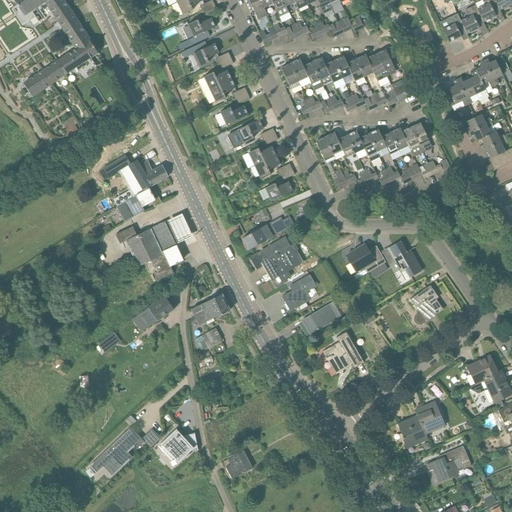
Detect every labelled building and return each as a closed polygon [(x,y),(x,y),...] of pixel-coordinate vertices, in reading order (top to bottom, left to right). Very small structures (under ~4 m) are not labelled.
[(13,0),(24,17),(38,7),(33,0),(13,0)] [(71,12),(63,0),(48,0),(45,3),(58,21),(71,12)] [(181,0),(177,2),(183,15),(193,10),(191,6),(202,1),(201,0),(181,0)] [(202,12),(215,6),(212,0),(199,6),(202,12)] [(267,15),(264,8),(260,0),(248,0),(258,19),(267,15)] [(285,7),(286,6),(283,0),(271,0),(273,3),(279,17),(288,13),(285,7)] [(299,9),(307,5),(304,0),(294,0),(295,2),(299,9)] [(329,4),(327,0),(316,0),(317,1),(323,14),(332,10),(329,4)] [(494,0),(482,0),(485,5),(477,9),(481,19),(483,22),(496,16),(493,10),(498,7),(494,0)] [(511,4),(510,0),(494,0),(498,7),(499,10),(511,4)] [(481,19),(477,9),(475,5),(465,10),(469,17),(461,21),(460,21),(463,28),(466,35),(479,28),(476,22),(481,19)] [(205,17),(217,11),(215,6),(202,12),(205,17)] [(76,19),(71,12),(58,21),(62,28),(76,19)] [(460,21),(461,21),(457,14),(447,19),(439,23),(448,43),(461,37),(458,30),(463,28),(460,21)] [(352,27),(350,23),(347,17),(343,19),(343,20),(338,22),(343,33),(353,29),(352,27)] [(352,27),(353,29),(354,32),(364,28),(359,17),(353,19),(356,25),(352,27)] [(197,20),(188,25),(194,38),(215,28),(210,18),(199,24),(197,20)] [(89,40),(76,19),(62,28),(76,49),(89,40)] [(329,26),(328,25),(324,27),(321,21),(316,24),(321,35),(331,30),(329,26)] [(334,37),(343,33),(338,22),(333,25),(333,24),(329,26),(331,30),(334,37)] [(309,32),(306,26),(302,28),(300,23),(295,25),(300,36),(309,32)] [(278,24),(277,25),(273,27),(278,37),(287,33),(285,29),(284,28),(280,30),(278,24)] [(312,39),(321,35),(316,24),(311,26),(314,32),(310,33),(312,39)] [(290,40),(300,36),(295,25),(289,28),(289,27),(285,29),(287,33),(290,40)] [(268,42),(278,37),(273,27),(268,29),(270,34),(266,37),(268,42)] [(97,53),(89,40),(76,49),(58,61),(66,73),(97,53)] [(193,54),(199,67),(209,62),(207,59),(218,53),(214,44),(193,54)] [(376,55),(384,72),(394,67),(386,50),(376,55)] [(218,64),(231,58),(228,53),(215,59),(218,64)] [(374,73),(367,59),(365,55),(356,59),(365,77),(374,73)] [(384,72),(376,55),(367,59),(374,73),(378,81),(386,77),(384,72)] [(354,80),(347,64),(344,57),(334,61),(345,85),(354,80)] [(221,70),(233,64),(231,58),(218,64),(221,70)] [(330,76),(325,65),(322,58),(313,62),(321,80),(330,76)] [(311,83),(303,67),(300,59),(290,64),(298,82),(300,85),(301,87),(311,83)] [(355,82),(365,77),(356,59),(347,64),(354,80),(355,82)] [(496,78),(502,75),(495,61),(490,64),(488,59),(483,61),(495,86),(499,84),(496,78)] [(43,71),(51,83),(66,73),(58,61),(43,71)] [(336,89),(345,85),(334,61),(325,65),(330,76),(336,89)] [(491,88),(495,86),(483,61),(479,63),(481,67),(475,70),(476,71),(483,85),(488,82),(491,88)] [(324,86),(321,80),(313,62),(303,67),(311,83),(315,91),(323,87),(324,86)] [(298,82),(290,64),(281,69),(291,90),(300,85),(298,82)] [(24,84),(31,96),(51,83),(43,71),(24,84)] [(204,77),(216,102),(225,98),(224,94),(235,89),(226,71),(215,76),(213,72),(204,77)] [(489,97),(483,85),(476,71),(472,73),(474,77),(468,80),(475,95),(479,102),(489,97)] [(393,91),(403,86),(405,92),(412,88),(407,78),(400,81),(390,86),(393,91)] [(475,95),(468,80),(463,83),(461,78),(457,80),(468,105),(472,103),(470,97),(475,95)] [(464,106),(468,105),(457,80),(452,82),(454,86),(449,89),(456,104),(462,101),(464,106)] [(405,92),(403,86),(393,91),(398,102),(408,97),(405,92)] [(235,99),(247,93),(245,88),(232,94),(235,99)] [(414,94),(412,88),(405,92),(408,97),(408,96),(413,93),(414,94)] [(389,106),(398,102),(393,91),(388,93),(390,99),(386,100),(387,102),(389,106)] [(350,97),(347,92),(341,95),(343,100),(350,97)] [(387,102),(386,100),(385,97),(384,97),(381,99),(378,93),(378,92),(373,95),(379,106),(387,102)] [(237,105),(250,99),(247,93),(235,99),(237,105)] [(364,100),(363,98),(359,100),(357,95),(356,95),(352,97),(351,97),(356,108),(366,104),(364,100)] [(369,111),(371,110),(379,107),(379,106),(373,95),(373,96),(368,98),(364,100),(366,104),(366,106),(369,111)] [(344,105),(341,100),(337,102),(334,96),(329,99),(334,110),(344,105)] [(347,112),(356,108),(351,97),(346,100),(349,105),(345,107),(347,112)] [(320,103),(319,101),(315,103),(313,98),(307,100),(313,111),(322,107),(320,103)] [(325,114),(334,110),(329,99),(324,101),(320,103),(322,107),(325,114)] [(303,115),(313,111),(307,100),(302,103),(305,108),(301,110),(301,111),(303,115)] [(220,112),(226,125),(247,115),(243,106),(232,111),(230,108),(220,112)] [(466,134),(491,122),(490,118),(484,121),(481,115),(466,122),(469,128),(465,130),(466,134)] [(238,130),(244,143),(253,138),(252,135),(263,129),(259,120),(238,130)] [(490,134),(487,128),(493,126),(491,122),(466,134),(468,138),(473,136),(476,142),(481,139),(490,134)] [(432,148),(428,140),(420,123),(410,128),(422,152),(432,148)] [(74,126),(63,132),(67,139),(78,132),(74,126)] [(413,156),(402,132),(400,128),(391,133),(399,150),(408,146),(413,157),(413,156)] [(413,156),(422,152),(410,128),(402,132),(413,156)] [(263,140),(275,134),(273,129),(260,135),(263,140)] [(386,147),(382,137),(378,130),(368,134),(379,158),(380,158),(377,151),(386,147)] [(371,162),(360,139),(356,131),(347,136),(355,153),(358,159),(367,155),(370,162),(371,162)] [(481,151),(506,139),(504,136),(504,135),(499,138),(496,131),(490,134),(481,139),(483,145),(479,147),(481,151)] [(342,150),(338,140),(334,133),(325,137),(333,154),(342,150)] [(390,154),(399,150),(391,133),(382,137),(386,147),(390,154)] [(265,146),(278,140),(275,134),(263,140),(265,146)] [(371,162),(379,158),(368,134),(360,139),(371,162)] [(346,157),(355,153),(347,136),(338,140),(342,150),(346,157)] [(335,159),(333,154),(325,137),(315,142),(326,164),(335,159)] [(499,154),(505,151),(502,146),(508,143),(506,139),(481,151),(483,155),(487,153),(490,158),(494,156),(499,154)] [(254,165),(275,156),(271,147),(260,152),(258,148),(249,153),(254,165)] [(505,166),(511,163),(505,151),(499,154),(505,166)] [(500,168),(505,166),(499,154),(494,156),(500,168)] [(254,165),(260,178),(270,174),(268,170),(280,165),(275,156),(254,165)] [(494,171),(500,168),(494,156),(490,158),(490,159),(488,159),(491,165),(494,171)] [(109,176),(128,165),(139,183),(140,182),(141,185),(113,200),(117,206),(141,193),(144,191),(144,190),(151,186),(139,165),(139,166),(136,161),(131,164),(127,157),(105,169),(109,176)] [(151,186),(168,177),(163,167),(153,172),(148,161),(139,165),(151,186)] [(443,170),(440,165),(436,167),(433,161),(428,164),(433,175),(443,170)] [(443,170),(448,168),(446,162),(440,165),(443,170)] [(279,175),(292,169),(289,164),(277,170),(279,175)] [(424,179),(433,175),(428,164),(423,166),(425,172),(421,173),(424,179)] [(424,179),(421,173),(421,174),(417,165),(408,169),(413,180),(417,178),(419,182),(424,179)] [(487,174),(494,171),(491,165),(484,168),(487,174)] [(400,177),(398,172),(393,174),(391,168),(386,171),(391,182),(400,177)] [(282,181),(295,175),(292,169),(279,175),(282,181)] [(347,171),(342,173),(340,169),(340,170),(347,185),(357,180),(354,174),(350,176),(347,171)] [(403,184),(413,180),(408,169),(402,171),(405,177),(401,179),(403,184)] [(338,189),(347,185),(340,170),(335,172),(338,178),(334,180),(338,189)] [(378,179),(376,173),(372,175),(369,170),(364,172),(369,183),(378,179)] [(382,186),(391,182),(386,171),(380,173),(383,179),(379,180),(382,186)] [(360,187),(369,183),(364,172),(359,175),(361,180),(357,182),(360,187)] [(265,188),(271,201),(292,191),(288,182),(277,187),(275,184),(265,188)] [(141,193),(117,206),(116,207),(125,222),(132,218),(144,211),(142,208),(142,207),(151,202),(155,208),(162,204),(156,192),(152,194),(149,188),(144,191),(141,193)] [(192,235),(181,213),(174,216),(166,220),(177,243),(184,239),(192,235)] [(273,237),(294,225),(289,217),(282,221),(280,217),(242,239),(248,250),(273,237)] [(300,226),(304,233),(310,228),(307,222),(300,226)] [(156,272),(154,273),(157,281),(173,273),(170,266),(175,264),(175,265),(178,263),(177,263),(182,261),(175,246),(163,223),(147,231),(137,235),(133,227),(115,235),(119,244),(125,241),(137,267),(151,261),(156,272)] [(111,229),(109,225),(101,229),(104,234),(111,229)] [(294,245),(290,247),(285,238),(261,252),(249,259),(256,271),(264,266),(267,271),(298,254),(296,251),(297,250),(294,245)] [(405,271),(409,278),(422,271),(410,250),(407,252),(401,241),(387,249),(386,249),(381,252),(390,266),(395,263),(401,273),(405,271)] [(368,273),(378,267),(386,262),(376,246),(368,251),(365,245),(346,256),(356,272),(364,267),(368,273)] [(267,271),(272,280),(278,276),(282,282),(290,277),(287,272),(302,263),(298,254),(267,271)] [(380,274),(376,268),(368,273),(371,279),(380,274)] [(299,308),(299,307),(310,300),(306,293),(316,287),(309,276),(290,287),(290,288),(290,287),(293,291),(282,297),(285,303),(284,304),(287,310),(289,309),(290,311),(295,309),(295,310),(299,308)] [(418,305),(428,319),(442,310),(432,295),(435,293),(430,286),(410,300),(415,307),(418,305)] [(217,308),(226,304),(222,295),(191,309),(196,318),(205,314),(204,313),(217,307),(217,308)] [(140,314),(149,327),(174,310),(164,296),(140,314)] [(205,314),(196,318),(199,326),(230,311),(226,304),(217,308),(217,307),(204,313),(205,314)] [(310,335),(337,319),(329,305),(302,321),(310,335)] [(372,309),(363,315),(369,323),(376,318),(374,314),(375,313),(372,309)] [(351,323),(356,331),(358,330),(362,328),(357,319),(353,321),(351,323)] [(113,333),(120,343),(137,332),(135,329),(130,321),(113,333)] [(200,351),(206,348),(222,339),(216,328),(195,340),(200,351)] [(339,342),(326,350),(330,356),(326,359),(327,361),(329,360),(337,374),(346,368),(345,367),(351,363),(353,366),(362,360),(346,332),(336,338),(339,342)] [(497,374),(497,373),(489,357),(468,367),(476,384),(484,381),(497,374)] [(503,405),(501,399),(511,394),(501,372),(497,373),(497,374),(484,381),(476,384),(468,388),(478,394),(488,389),(494,402),(497,408),(503,405)] [(136,412),(144,420),(157,408),(149,399),(136,412)] [(425,434),(444,426),(434,402),(415,410),(417,416),(425,434)] [(511,423),(511,404),(498,411),(503,423),(510,420),(511,423)] [(428,439),(425,434),(417,416),(398,424),(403,437),(402,438),(407,448),(428,439)] [(471,428),(469,422),(463,424),(466,430),(471,428)] [(199,441),(197,430),(189,431),(187,433),(178,424),(161,441),(168,448),(170,446),(175,452),(173,454),(178,458),(195,442),(199,441)] [(125,428),(83,466),(91,474),(104,462),(115,474),(130,461),(125,456),(131,450),(134,453),(141,446),(147,451),(150,448),(142,439),(139,443),(138,443),(136,441),(135,442),(131,438),(133,436),(125,428)] [(142,439),(150,448),(160,439),(152,429),(142,439)] [(431,449),(428,442),(422,445),(425,451),(431,449)] [(438,483),(458,475),(452,462),(459,459),(463,468),(470,464),(463,446),(439,456),(440,459),(427,464),(430,471),(435,469),(437,474),(435,474),(438,483)] [(226,467),(232,479),(252,468),(248,461),(247,461),(242,451),(227,459),(231,465),(226,467)] [(492,495),(483,500),(487,508),(488,507),(495,503),(496,503),(492,496),(492,495)]
